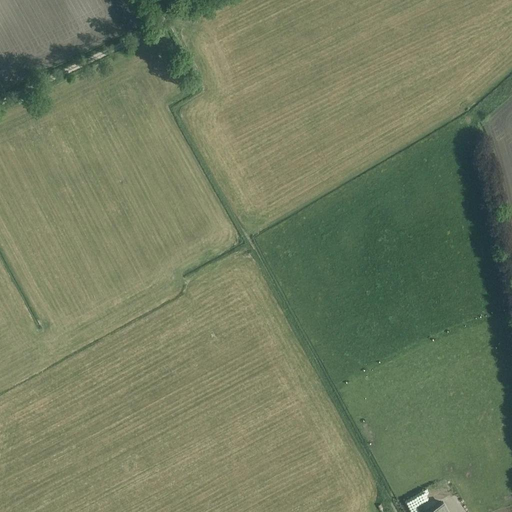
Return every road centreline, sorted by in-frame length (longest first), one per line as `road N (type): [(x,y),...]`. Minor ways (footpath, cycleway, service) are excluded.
road 1 (track): [(166,20),(207,89),(175,110),(250,245),(41,361)]
road 2 (track): [(250,245),(397,511)]
road 3 (track): [(0,104),(156,28),(161,0)]
